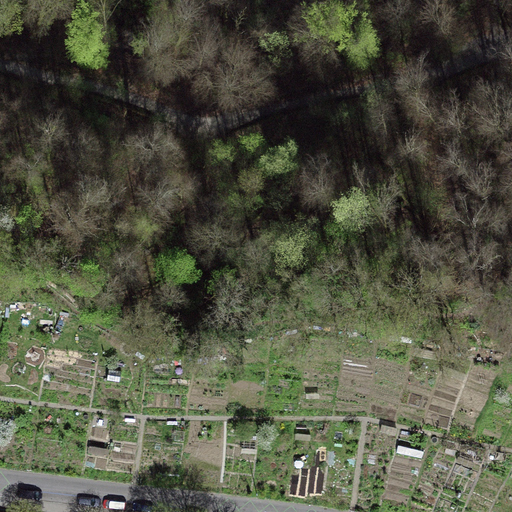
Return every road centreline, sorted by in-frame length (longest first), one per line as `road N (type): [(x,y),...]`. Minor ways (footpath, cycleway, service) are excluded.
road 1 (track): [(511,47),(213,130),(0,66)]
road 2 (residential): [(265,511),(0,481)]
